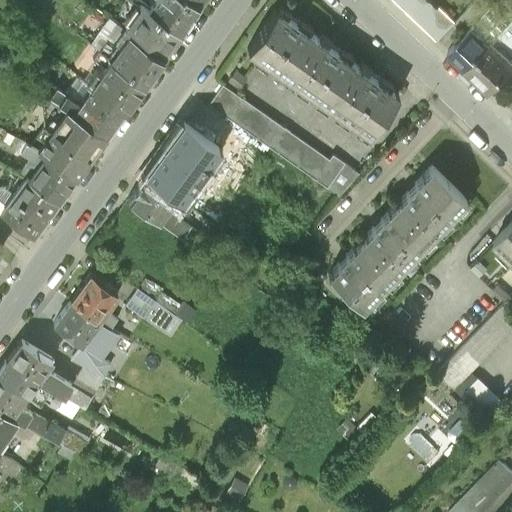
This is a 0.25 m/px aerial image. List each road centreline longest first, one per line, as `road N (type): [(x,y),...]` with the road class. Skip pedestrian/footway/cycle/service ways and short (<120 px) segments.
road 1 (tertiary): [(0,323),(237,0)]
road 2 (residential): [(353,0),(511,145)]
